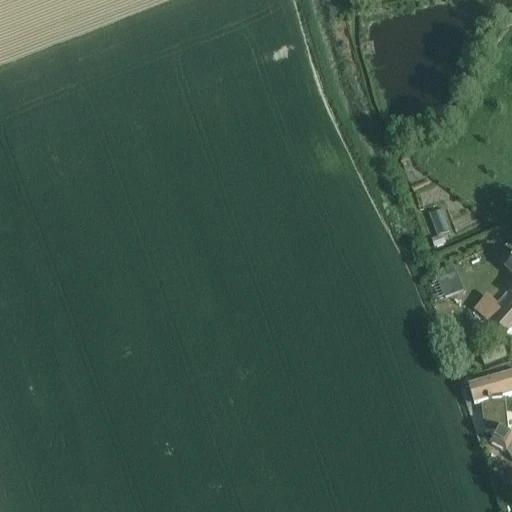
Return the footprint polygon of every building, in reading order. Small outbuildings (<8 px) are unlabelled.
[(445,204),(430,211),(441,234),(455,228),(445,204)] [(477,310),(495,326),(507,337),(511,331),(511,259),(503,269),(511,278),(511,293),(511,294),(510,294),(498,306),(489,298),(477,310)] [(453,267),(436,273),(440,284),(439,284),(444,299),(446,298),(446,301),(465,294),(458,275),(457,276),(453,267)] [(495,326),(477,310),(475,313),(491,329),(495,326)] [(485,384),(470,389),(477,407),(483,406),(486,435),(500,434),(495,445),(506,451),(511,459),(511,431),(508,429),(505,400),(511,398),(511,365),(483,376),(485,384)]
